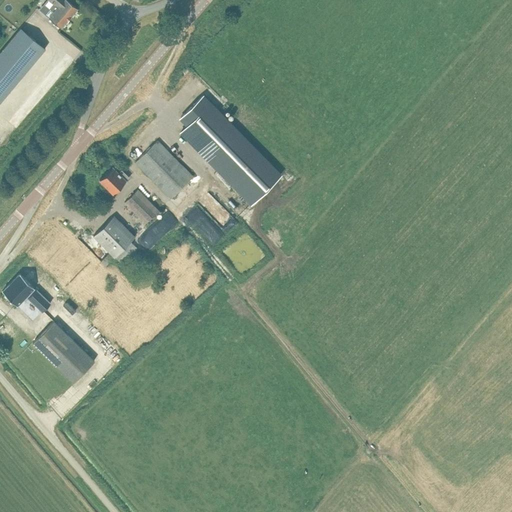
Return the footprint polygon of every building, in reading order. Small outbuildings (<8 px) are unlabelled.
[(48,0),(53,4),(45,14),(49,17),(48,17),(53,21),(61,27),(77,8),(67,0),(48,0)] [(11,35),(16,28),(11,24),(6,31),(11,35)] [(0,102),(45,48),(20,27),(0,51),(0,102)] [(202,96),(180,117),(188,124),(181,131),(251,203),(280,175),(202,96)] [(171,198),(192,177),(157,141),(135,162),(171,198)] [(118,173),(112,167),(99,180),(112,193),(128,178),(121,170),(118,173)] [(214,184),(205,194),(227,213),(236,202),(214,184)] [(145,223),(158,210),(137,189),(124,202),(145,223)] [(195,210),(224,236),(245,213),(240,208),(229,220),(205,199),(195,210)] [(171,221),(173,214),(167,213),(165,219),(171,221)] [(121,263),(137,247),(131,241),(135,237),(113,215),(93,236),(110,253),(100,262),(105,266),(115,257),(121,263)] [(19,273),(2,291),(16,305),(23,298),(25,300),(28,297),(26,295),(34,287),(19,273)] [(42,311),(50,303),(35,289),(28,297),(42,311)] [(73,382),(94,361),(54,321),(32,343),(73,382)]
